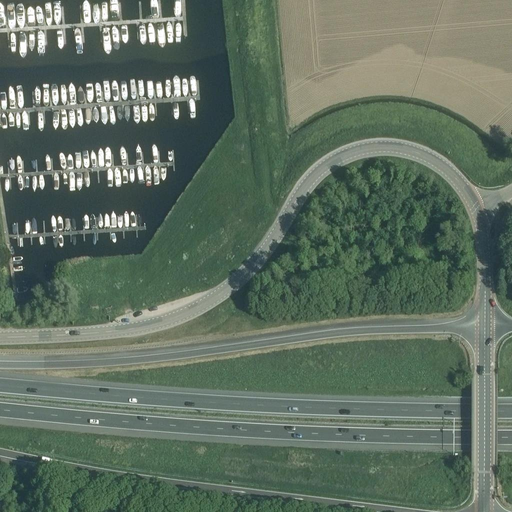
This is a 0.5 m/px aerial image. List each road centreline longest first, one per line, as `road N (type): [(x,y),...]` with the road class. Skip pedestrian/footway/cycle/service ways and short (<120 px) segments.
road 1 (unclassified): [(478,216),(461,184),(426,156),(385,145),(350,151),(301,190),(253,263),(186,312),(110,331),(0,336)]
road 2 (motorway): [(0,409),(176,425),(511,437)]
road 3 (motorway): [(511,410),(349,409),(0,385)]
road 4 (motorway): [(484,325),(358,328),(122,360),(0,364)]
road 5 (motorway): [(0,451),(406,511)]
road 6 (tertiary): [(483,511),(484,325)]
